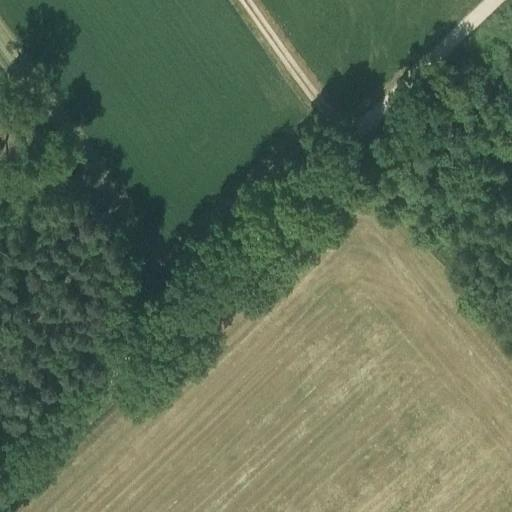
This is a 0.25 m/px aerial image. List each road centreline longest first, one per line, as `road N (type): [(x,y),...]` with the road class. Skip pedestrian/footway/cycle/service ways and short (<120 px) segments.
road 1 (track): [(0,477),(497,0)]
road 2 (track): [(347,143),(243,0)]
